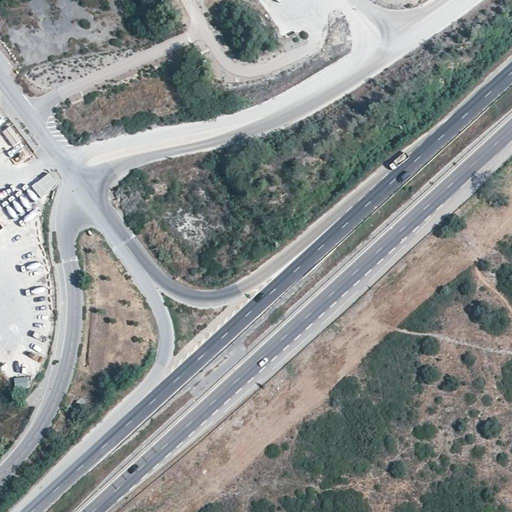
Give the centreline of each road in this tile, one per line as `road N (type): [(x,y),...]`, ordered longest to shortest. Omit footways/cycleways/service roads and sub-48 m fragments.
road 1 (primary): [(91,511),(511,127)]
road 2 (primary): [(435,142),(31,511)]
road 3 (unclassified): [(82,189),(114,167),(217,143),(313,108),(468,0)]
road 4 (unclassified): [(434,0),(301,92),(239,119),(94,148),(63,164)]
road 5 (unclassified): [(435,142),(235,290),(207,300),(146,272)]
road 6 (unclassified): [(0,473),(29,442),(54,393),(69,298),(59,229),(82,189)]
road 7 (unclassified): [(146,272),(167,336),(165,354),(153,377),(26,511)]
